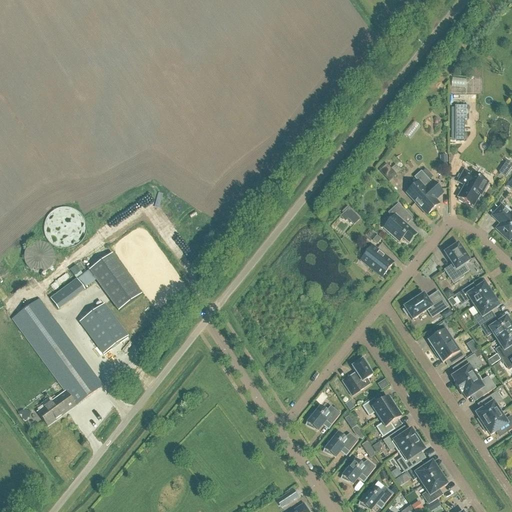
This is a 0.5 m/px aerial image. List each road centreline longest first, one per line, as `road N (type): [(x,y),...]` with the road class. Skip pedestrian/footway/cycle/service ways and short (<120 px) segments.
road 1 (unclassified): [(204,322),(462,0)]
road 2 (unclassified): [(54,511),(204,322)]
road 3 (residential): [(511,493),(383,306)]
road 4 (residential): [(359,333),(479,511)]
road 5 (residential): [(511,268),(452,224),(383,306)]
road 6 (unclassified): [(277,429),(204,322)]
road 7 (residential): [(277,429),(359,333)]
